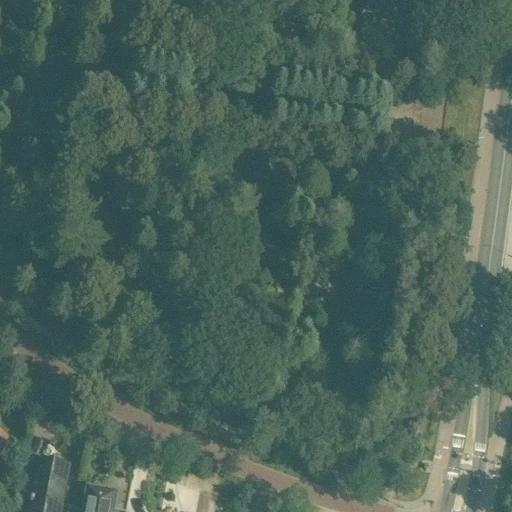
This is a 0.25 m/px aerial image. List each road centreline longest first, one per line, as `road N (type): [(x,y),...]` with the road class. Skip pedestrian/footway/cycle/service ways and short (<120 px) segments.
road 1 (track): [(413,133),(387,146),(117,106),(104,77),(117,59),(402,100),(409,117)]
road 2 (track): [(248,142),(204,228),(177,353),(200,380),(236,389),(258,381),(288,340),(301,298),(310,200),(358,142)]
road 3 (primary): [(458,511),(511,97)]
road 4 (residential): [(372,511),(286,486),(160,432),(0,332)]
road 5 (track): [(278,359),(285,401),(308,414),(359,401),(371,373),(401,142)]
road 6 (track): [(117,106),(96,129),(86,167),(70,277),(74,313),(106,337),(177,353)]
road 7 (track): [(308,414),(339,303),(352,201),(387,146)]
road 8 (track): [(130,138),(106,337)]
road 9 (track): [(157,153),(146,313),(152,349)]
road 10 (track): [(117,106),(130,138),(192,165),(222,159),(248,142),(255,126)]
road 11 (track): [(67,0),(49,172)]
road 12 (track): [(23,62),(0,191)]
